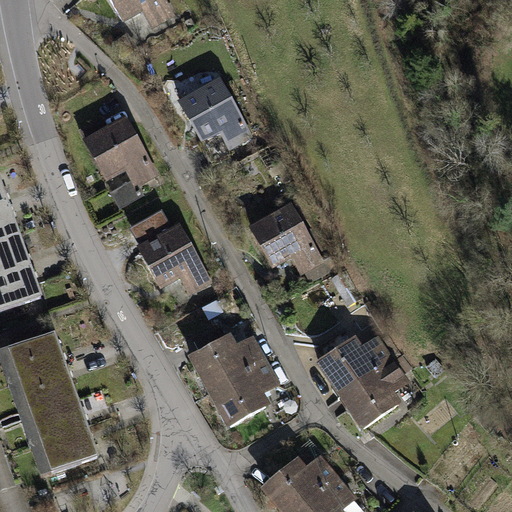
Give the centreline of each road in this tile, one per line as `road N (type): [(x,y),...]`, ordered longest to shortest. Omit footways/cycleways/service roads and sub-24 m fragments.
road 1 (residential): [(30,0),(136,100),(317,412),(439,511)]
road 2 (residential): [(13,0),(34,105),(57,169),(182,414)]
